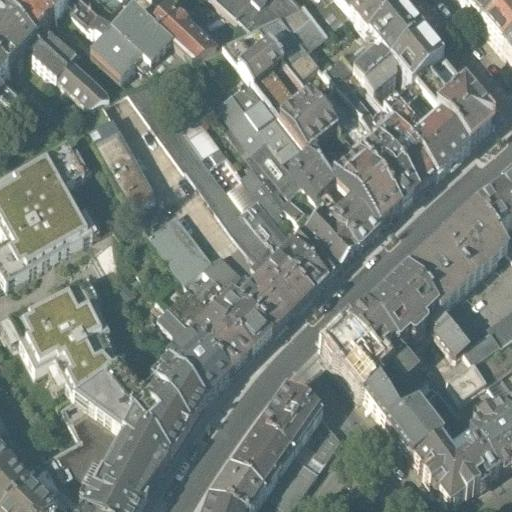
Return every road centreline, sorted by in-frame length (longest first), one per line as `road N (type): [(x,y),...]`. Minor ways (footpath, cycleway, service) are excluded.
road 1 (residential): [(289,362),(511,150)]
road 2 (residential): [(176,511),(240,414),(289,362)]
road 3 (residential): [(417,0),(511,116)]
